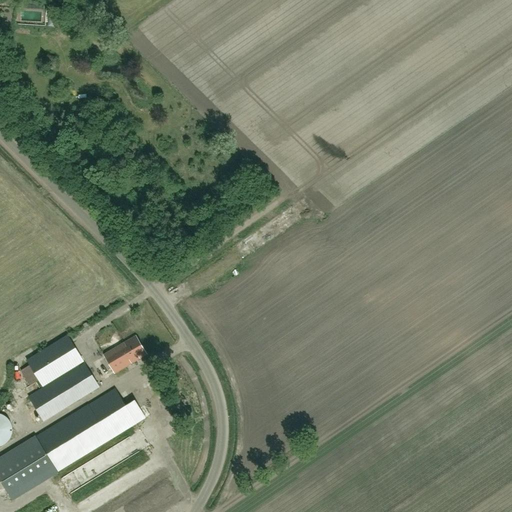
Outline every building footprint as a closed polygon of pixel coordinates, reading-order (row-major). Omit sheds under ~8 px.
[(43,387),(84,361),(68,336),(27,361),(43,387)] [(115,374),(147,354),(136,336),(103,355),(115,374)] [(43,422),(99,387),(85,364),(29,399),(43,422)] [(57,472),(126,430),(136,423),(115,389),(36,437),(0,458),(0,479),(12,500),(57,472)] [(0,446),(2,446),(6,444),(7,443),(10,439),(11,437),(12,434),(12,431),(12,428),(12,425),(11,423),(8,419),(5,417),(4,416),(1,414),(0,414),(0,446)]
